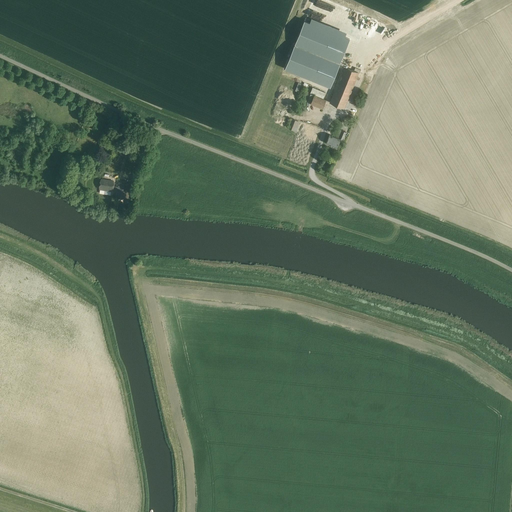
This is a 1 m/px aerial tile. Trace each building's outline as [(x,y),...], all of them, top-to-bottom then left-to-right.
[(330,87),(350,39),(345,37),(310,23),(305,20),(289,59),(288,58),(284,68),(285,68),(330,87)] [(379,48),(384,35),(381,34),(376,47),(379,48)] [(359,72),(354,70),(344,66),(330,102),(340,106),(344,108),(359,72)] [(313,87),(310,92),(323,98),(325,93),(313,87)] [(322,109),(326,100),(314,95),(311,104),(322,109)] [(317,113),(315,119),(324,122),(326,116),(317,113)] [(292,119),(288,128),(294,130),(297,121),(292,119)] [(337,148),(340,139),(343,140),(346,132),(341,130),(338,138),(330,135),(326,143),(337,148)] [(108,152),(111,143),(102,140),(99,148),(108,152)] [(128,199),(129,189),(130,184),(119,182),(118,188),(110,187),(111,179),(107,179),(107,180),(103,180),(102,185),(101,189),(109,190),(118,191),(117,197),(128,199)]
